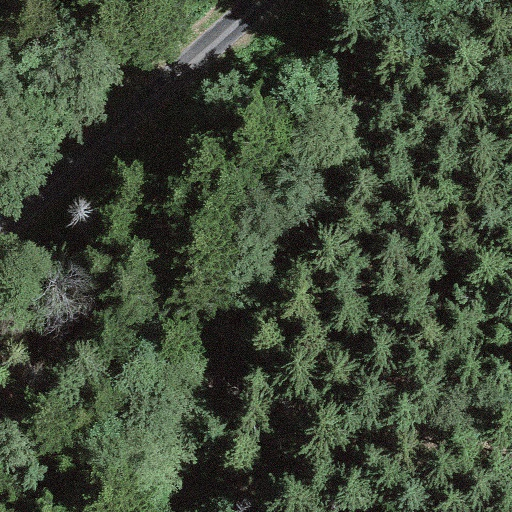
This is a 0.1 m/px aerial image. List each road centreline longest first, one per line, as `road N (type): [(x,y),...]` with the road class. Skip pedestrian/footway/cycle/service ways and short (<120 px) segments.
road 1 (track): [(165,511),(218,351),(328,196),(399,0)]
road 2 (track): [(0,231),(263,0)]
